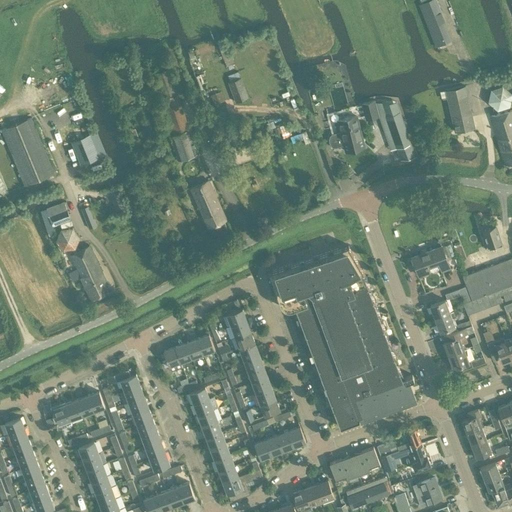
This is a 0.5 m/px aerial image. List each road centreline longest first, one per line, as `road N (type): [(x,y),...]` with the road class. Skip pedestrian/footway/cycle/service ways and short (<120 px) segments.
road 1 (tertiary): [(362,195),(301,217),(0,366)]
road 2 (tertiary): [(439,404),(362,195)]
road 3 (residential): [(138,339),(210,511)]
road 4 (residential): [(319,447),(258,287)]
road 5 (tertiary): [(511,189),(415,180),(362,195)]
road 6 (residential): [(138,339),(240,285),(258,287)]
road 7 (residential): [(319,447),(439,404)]
road 8 (residential): [(27,396),(79,511)]
road 9 (residential): [(27,396),(138,339)]
